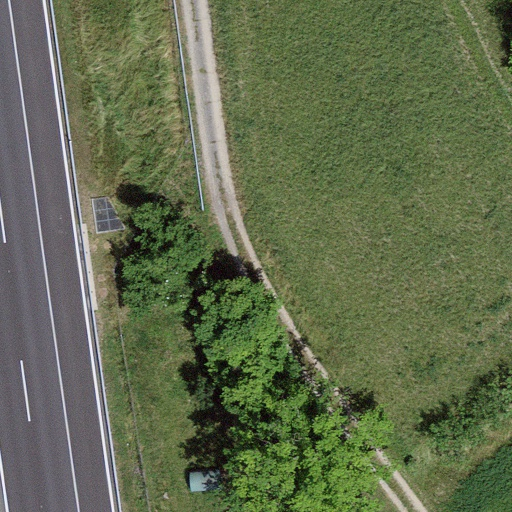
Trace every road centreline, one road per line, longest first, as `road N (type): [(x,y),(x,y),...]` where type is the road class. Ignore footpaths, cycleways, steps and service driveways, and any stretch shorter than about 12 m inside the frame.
road 1 (track): [(193,0),(224,199),(246,260),(286,336),(415,511)]
road 2 (motorway): [(43,511),(0,194)]
